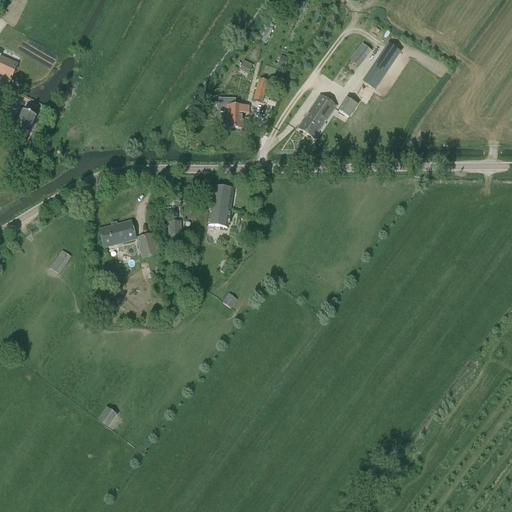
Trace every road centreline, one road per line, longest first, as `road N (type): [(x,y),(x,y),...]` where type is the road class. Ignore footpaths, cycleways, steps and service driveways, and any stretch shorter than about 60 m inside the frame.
road 1 (tertiary): [(511,166),(115,172),(0,231)]
road 2 (track): [(260,168),(288,108),(373,0)]
